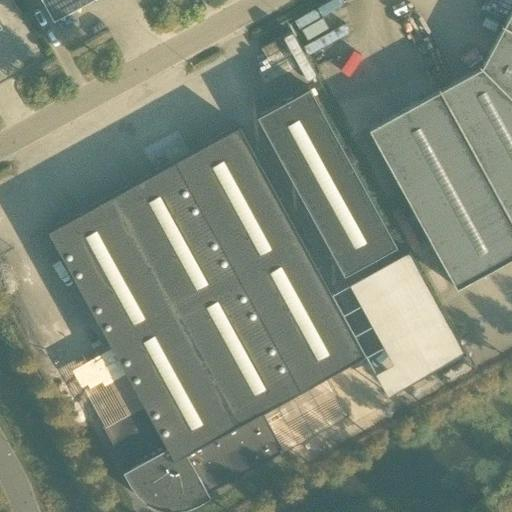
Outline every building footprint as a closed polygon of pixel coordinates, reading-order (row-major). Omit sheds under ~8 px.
[(41,0),(53,20),(90,0),(41,0)] [(511,7),(480,67),(511,98),(511,7)] [(511,98),(480,67),(439,89),(511,222),(511,98)] [(308,86),(256,115),(343,274),(396,245),(308,86)] [(511,256),(511,222),(439,89),(368,128),(455,288),(511,256)] [(47,230),(143,405),(104,426),(102,423),(101,423),(133,482),(140,491),(149,498),(160,503),(171,505),(183,503),(194,500),(287,449),(286,448),(283,450),(261,410),(364,354),(238,125),(47,230)]
